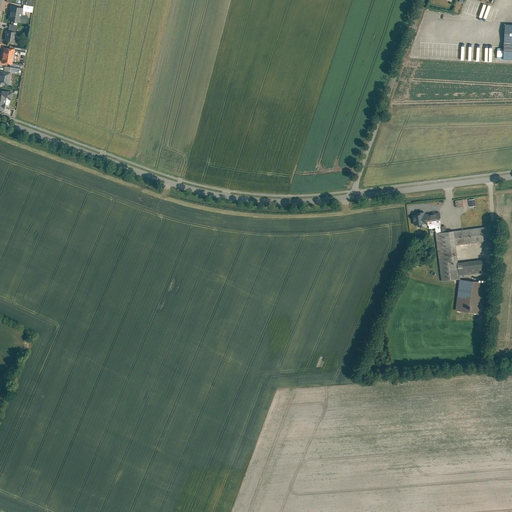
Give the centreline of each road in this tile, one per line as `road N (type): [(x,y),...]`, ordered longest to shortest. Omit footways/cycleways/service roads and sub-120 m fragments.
road 1 (unclassified): [(0,121),(178,187),(263,201),(354,197)]
road 2 (residential): [(354,197),(353,179),(417,0)]
road 3 (unclassified): [(354,197),(511,177)]
